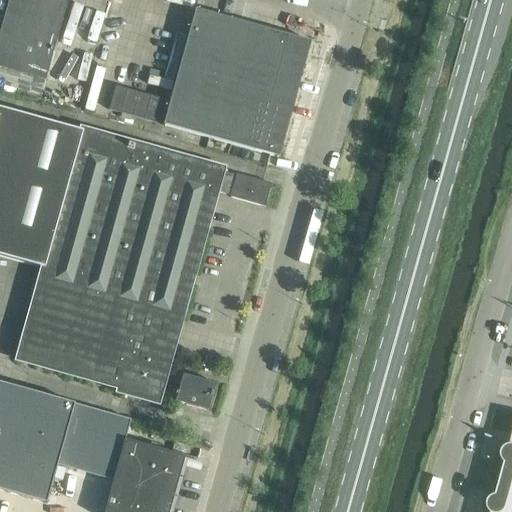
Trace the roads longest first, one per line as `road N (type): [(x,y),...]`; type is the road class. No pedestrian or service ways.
road 1 (primary): [(347,511),(490,0)]
road 2 (unclassified): [(217,511),(354,18)]
road 3 (unclassified): [(438,511),(511,249)]
road 4 (unknown): [(0,359),(58,390),(234,449)]
